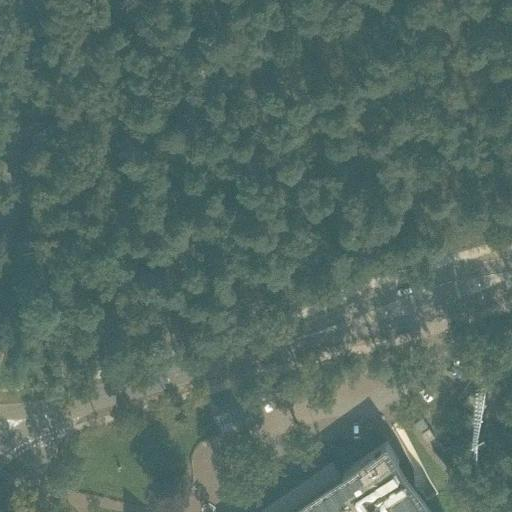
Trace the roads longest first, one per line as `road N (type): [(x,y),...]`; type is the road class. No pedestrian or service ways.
road 1 (secondary): [(40,418),(327,331)]
road 2 (secondary): [(511,263),(400,291),(327,331)]
road 3 (secondary): [(327,331),(409,319),(511,282)]
